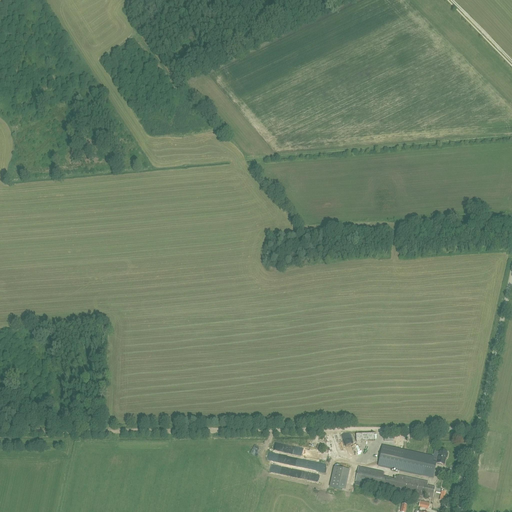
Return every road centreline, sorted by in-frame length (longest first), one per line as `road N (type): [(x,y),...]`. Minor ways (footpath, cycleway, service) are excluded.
road 1 (track): [(367,428),(0,431)]
road 2 (unclassified): [(477,428),(511,274)]
